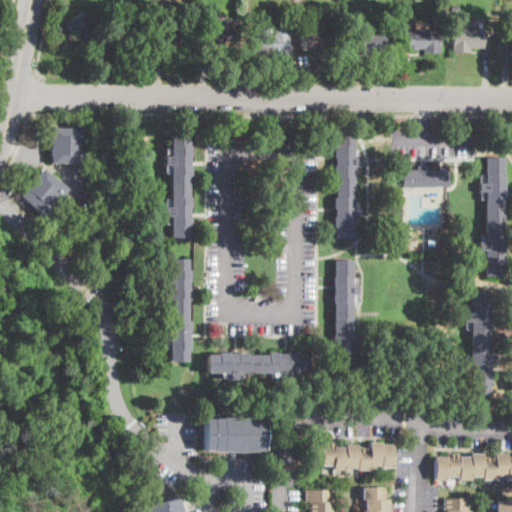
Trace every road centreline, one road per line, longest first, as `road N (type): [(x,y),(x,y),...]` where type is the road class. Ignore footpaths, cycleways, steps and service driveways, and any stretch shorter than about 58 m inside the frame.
road 1 (residential): [(265,96),(265,146),(294,152),(302,163),(297,303),(290,314),(231,314),(224,306),(225,156),(265,146)]
road 2 (residential): [(15,93),(511,98)]
road 3 (residential): [(245,511),(245,487),(197,474),(127,423),(111,384),(108,328),(95,295),(0,200)]
road 4 (residential): [(283,511),(286,438),(300,422),(511,428)]
road 5 (tertiary): [(0,144),(33,0)]
